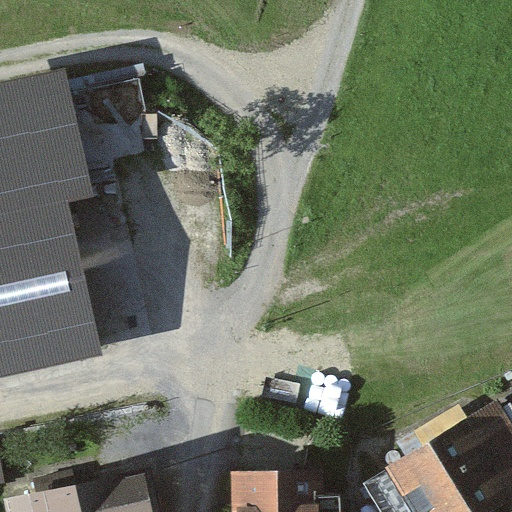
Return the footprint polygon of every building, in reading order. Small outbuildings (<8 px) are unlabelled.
[(0,371),(95,350),(61,201),(91,194),(64,74),(0,88),(0,371)] [(378,511),(467,511),(511,485),(511,398),(508,391),(463,419),(384,467),(359,482),(378,511)] [(0,420),(0,464),(10,462),(0,420)] [(231,471),(232,511),(327,511),(327,498),(309,498),(308,469),(231,471)] [(145,511),(136,472),(5,501),(7,511),(145,511)]
